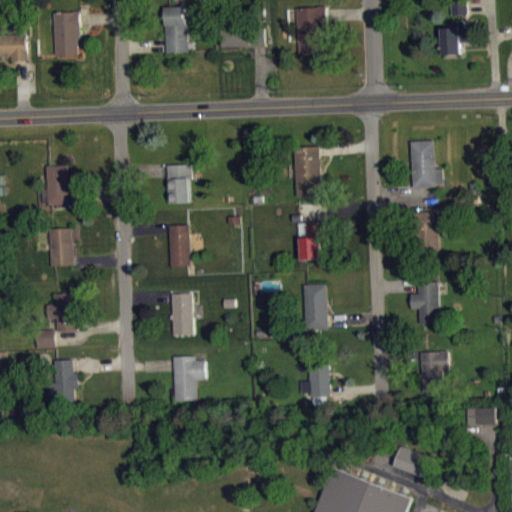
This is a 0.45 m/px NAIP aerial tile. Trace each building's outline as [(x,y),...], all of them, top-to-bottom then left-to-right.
[(451,0),(453,14),(469,12),(468,0),(451,0)] [(167,52),(165,5),(187,5),(189,51),(167,52)] [(300,53),(298,6),(328,5),(329,23),(323,23),(324,52),(300,53)] [(56,54),(55,11),(81,10),(81,36),(78,37),(78,53),(56,54)] [(223,45),(266,45),(264,19),(220,19),(223,45)] [(443,53),(442,27),(453,27),(452,20),(466,19),(467,25),(475,25),(476,41),(462,42),(462,52),(443,53)] [(0,35),(0,54),(13,54),(13,59),(29,59),(29,34),(0,35)] [(412,140),(414,186),(438,185),(438,183),(444,183),(443,167),(437,167),(435,139),(412,140)] [(295,146),(298,196),(323,195),(320,145),(295,146)] [(47,164),(48,186),(43,186),(44,202),(49,202),(49,204),(71,203),(70,163),(47,164)] [(169,203),(168,164),(193,164),(193,178),(190,178),(191,202),(169,203)] [(438,210),(440,246),(415,246),(415,211),(438,210)] [(299,222),(303,259),(322,258),(322,245),(326,245),(324,220),(299,222)] [(170,224),(172,266),(192,265),(190,224),(170,224)] [(74,264),(52,265),(51,229),(73,227),(74,264)] [(420,293),(412,293),(413,308),(420,308),(421,323),(441,321),(439,279),(419,279),(420,293)] [(305,284),(307,328),(329,328),(327,282),(305,284)] [(59,330),(58,318),(45,318),(44,304),(56,303),(56,293),(76,292),(78,328),(59,330)] [(173,293),(175,334),(195,333),(193,292),(173,293)] [(38,346),(55,346),(55,329),(37,329),(38,346)] [(422,352),(424,392),(444,390),(443,370),(450,370),(449,350),(422,352)] [(175,355),(176,399),(198,399),(197,378),(207,378),(206,359),(197,358),(197,354),(175,355)] [(301,380),(302,392),(312,392),(312,396),(331,395),(331,356),(310,356),(311,380),(301,380)] [(74,358),(75,372),(79,372),(79,386),(75,386),(76,393),(51,394),(51,359),(74,358)] [(494,404),(494,421),(467,422),(467,405),(494,404)] [(471,430),(498,429),(498,412),(470,413),(471,430)] [(401,444),(426,454),(418,473),(393,463),(401,444)] [(313,511),(333,464),(410,495),(403,511),(313,511)]
